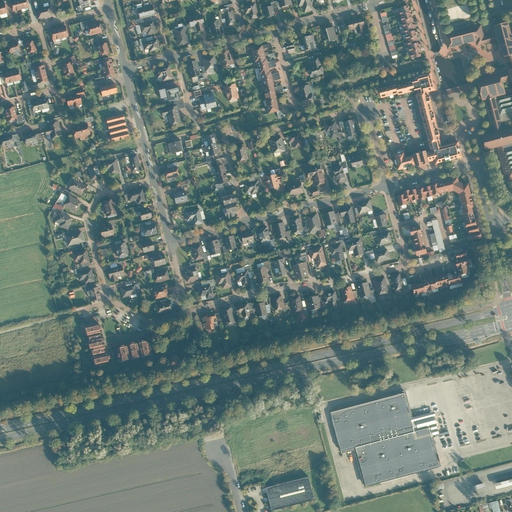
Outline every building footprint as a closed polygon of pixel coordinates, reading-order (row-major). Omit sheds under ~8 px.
[(20,10),(17,0),(11,0),(10,0),(13,12),(20,10)] [(29,8),(26,0),(17,0),(20,10),(29,8)] [(310,0),(297,0),(299,7),(303,6),(305,12),(314,10),(310,0)] [(259,18),(256,3),(243,6),(245,14),(249,13),(251,20),(259,18)] [(53,15),(50,5),(35,10),(38,20),(53,15)] [(155,15),(153,5),(143,7),(138,9),(140,19),(155,15)] [(273,8),(273,6),(272,6),(264,8),(266,18),(275,16),(273,8)] [(410,6),(399,9),(401,15),(412,12),(410,6)] [(237,25),(233,10),(224,12),(228,28),(237,25)] [(403,21),(413,19),(412,12),(401,15),(403,21)] [(202,15),(188,18),(190,27),(196,26),(198,33),(205,31),(203,24),(204,24),(202,15)] [(363,17),(348,21),(350,30),(357,29),(358,34),(367,31),(363,17)] [(413,19),(403,21),(402,21),(404,28),(414,25),(413,22),(414,22),(413,19)] [(221,24),(220,20),(210,23),(213,36),(223,33),(221,24)] [(87,25),(88,25),(87,21),(80,23),(81,29),(88,28),(87,25)] [(157,33),(154,21),(144,23),(139,25),(142,34),(147,33),(147,35),(157,33)] [(102,33),(99,22),(88,25),(87,25),(88,28),(88,30),(86,31),(85,32),(86,35),(87,35),(89,35),(90,36),(102,33)] [(501,24),(494,26),(497,41),(499,47),(500,49),(501,50),(503,58),(509,57),(511,55),(511,35),(508,22),(502,24),(501,24)] [(395,46),(391,24),(385,26),(389,47),(395,46)] [(447,50),(476,43),(477,46),(484,44),(497,41),(494,26),(490,27),(492,34),(484,36),(481,24),(473,26),(473,27),(443,35),(446,43),(447,47),(447,50)] [(406,33),(416,31),(415,29),(416,28),(415,25),(414,25),(404,28),(406,34),(406,33)] [(68,37),(66,26),(58,28),(61,39),(68,37)] [(185,31),(184,27),(175,29),(179,45),(188,43),(185,31)] [(337,35),(335,27),(322,30),(325,41),(330,40),(330,41),(338,40),(337,35)] [(61,39),(58,28),(50,30),(53,41),(61,39)] [(416,31),(406,33),(408,39),(418,37),(417,31),(416,31)] [(315,41),(313,35),(303,38),(304,44),(315,41)] [(409,46),(419,43),(418,41),(419,40),(418,37),(408,39),(407,39),(409,46)] [(96,45),(99,45),(97,38),(91,39),(93,47),(96,46),(96,45)] [(160,50),(158,39),(147,41),(142,42),(143,45),(144,51),(149,49),(150,52),(160,50)] [(36,52),(34,42),(26,43),(25,40),(21,41),(23,46),(23,47),(26,46),(28,54),(36,52)] [(317,48),(315,41),(304,44),(306,51),(317,48)] [(25,55),(23,46),(18,47),(17,43),(7,45),(10,54),(19,52),(20,56),(25,55)] [(110,53),(107,43),(99,45),(96,45),(96,46),(99,56),(110,53)] [(295,50),(294,43),(287,45),(289,52),(295,50)] [(419,43),(409,46),(411,52),(421,49),(420,43),(419,43)] [(253,49),(255,56),(266,53),(265,49),(265,46),(253,49)] [(390,50),(393,59),(398,57),(396,49),(390,50)] [(422,53),(421,49),(411,52),(412,58),(416,57),(417,58),(423,56),(422,53)] [(234,60),(231,50),(219,53),(223,68),(235,64),(234,60)] [(266,53),(255,56),(257,63),(258,62),(268,60),(266,53)] [(218,68),(215,55),(203,59),(205,66),(206,71),(207,71),(218,68)] [(67,58),(69,63),(71,62),(72,65),(76,64),(74,56),(67,58)] [(104,61),(101,62),(103,70),(113,67),(111,59),(104,61)] [(269,59),(268,60),(258,62),(259,68),(270,65),(270,62),(269,59)] [(312,69),(320,67),(318,59),(315,60),(310,61),(312,69)] [(201,74),(197,60),(187,63),(191,79),(197,77),(201,76),(201,74)] [(69,63),(61,65),(64,76),(74,74),(72,65),(71,62),(69,63)] [(270,65),(259,68),(261,75),(262,75),(272,72),(271,69),(270,65)] [(35,69),(36,76),(46,74),(45,66),(35,69)] [(173,79),(170,66),(156,69),(158,78),(162,77),(163,81),(163,82),(168,80),(173,79)] [(115,75),(113,67),(103,70),(105,78),(115,75)] [(308,70),(310,80),(323,77),(320,67),(308,70)] [(19,70),(11,72),(14,81),(21,79),(19,70)] [(511,81),(509,71),(508,71),(507,71),(480,78),(477,83),(482,101),(485,100),(506,95),(503,83),(511,81)] [(11,72),(4,73),(4,76),(6,83),(14,81),(11,72)] [(264,81),(275,78),(274,75),(273,72),(272,72),(262,75),(264,81)] [(426,93),(429,92),(437,90),(432,72),(415,76),(416,81),(404,84),(398,86),(397,84),(387,87),(380,89),(382,99),(399,94),(399,95),(415,91),(415,95),(416,96),(426,93)] [(36,76),(38,84),(48,82),(46,74),(36,76)] [(275,78),(264,81),(265,87),(276,85),(275,81),(275,78)] [(115,84),(100,88),(102,97),(117,93),(115,84)] [(240,98),(236,84),(225,87),(229,101),(240,98)] [(169,102),(181,99),(177,85),(166,88),(159,90),(158,91),(159,95),(161,96),(161,99),(169,97),(169,102)] [(276,87),(276,85),(265,87),(266,93),(277,91),(276,87)] [(74,88),(76,94),(79,94),(80,97),(85,96),(82,86),(74,88)] [(298,89),(301,98),(311,96),(309,86),(298,89)] [(277,91),(266,93),(268,100),(278,98),(279,97),(278,94),(277,91)] [(429,93),(429,92),(426,93),(416,96),(417,102),(418,106),(432,103),(433,102),(432,98),(432,97),(430,97),(429,93)] [(217,107),(213,93),(204,95),(204,96),(205,98),(205,100),(199,101),(202,111),(217,107)] [(76,94),(66,97),(68,107),(73,106),(74,107),(79,106),(78,105),(81,104),(80,97),(79,94),(76,94)] [(511,94),(506,96),(506,95),(485,100),(494,134),(481,137),(485,152),(497,149),(511,144),(511,129),(504,131),(502,124),(502,123),(511,120),(511,94)] [(300,99),(302,108),(315,105),(312,95),(311,96),(301,98),(300,99)] [(46,98),(38,100),(41,110),(49,108),(48,106),(46,98)] [(280,104),(278,98),(268,100),(267,100),(268,107),(280,104)] [(41,110),(38,100),(30,102),(32,108),(33,112),(34,112),(41,110)] [(174,103),(174,107),(177,106),(178,109),(185,108),(184,101),(174,103)] [(418,106),(421,117),(435,113),(432,103),(418,106)] [(280,104),(268,107),(270,114),(278,112),(282,111),(281,110),(280,104)] [(178,109),(177,106),(174,107),(162,110),(163,117),(167,116),(170,126),(182,123),(178,109)] [(16,116),(14,107),(4,109),(6,117),(5,118),(5,120),(7,121),(16,119),(17,119),(16,116)] [(422,119),(423,123),(436,120),(438,119),(437,116),(436,114),(435,113),(421,117),(422,119)] [(129,138),(123,114),(106,119),(112,142),(129,138)] [(358,135),(354,120),(345,123),(344,123),(345,127),(348,137),(358,135)] [(425,131),(438,128),(438,125),(436,120),(423,123),(425,131)] [(339,133),(336,121),(325,124),(327,133),(329,132),(331,139),(340,137),(339,133)] [(51,139),(62,136),(58,122),(54,123),(47,124),(48,129),(45,129),(46,136),(50,135),(51,139)] [(87,124),(72,127),(75,139),(90,135),(87,124)] [(441,134),(441,131),(439,132),(438,128),(425,131),(426,136),(427,140),(441,137),(442,136),(441,134)] [(321,139),(319,130),(308,133),(309,137),(307,138),(309,144),(317,142),(317,141),(321,140),(321,139)] [(303,142),(301,132),(287,136),(289,143),(293,142),(295,149),(304,146),(303,142)] [(35,133),(23,136),(25,145),(38,142),(36,135),(35,133)] [(12,135),(0,137),(0,139),(2,148),(12,145),(13,148),(17,147),(17,144),(20,143),(17,135),(12,136),(12,135)] [(208,147),(217,145),(214,135),(206,137),(208,147)] [(285,147),(282,137),(270,140),(273,155),(285,152),(286,151),(285,147)] [(441,137),(427,140),(428,142),(430,150),(430,152),(428,152),(426,153),(426,151),(421,152),(421,151),(419,152),(418,152),(418,153),(414,154),(414,156),(417,165),(417,166),(423,165),(429,163),(429,161),(430,161),(435,160),(436,165),(440,164),(450,161),(446,145),(443,145),(442,140),(441,138),(441,137)] [(181,141),(169,144),(171,155),(183,152),(181,141)] [(458,142),(446,145),(450,161),(456,160),(464,158),(460,141),(458,142)] [(208,147),(201,148),(204,152),(206,153),(209,152),(210,157),(214,156),(220,154),(219,151),(221,151),(219,144),(217,145),(208,147)] [(511,144),(497,149),(497,150),(500,159),(503,171),(506,184),(511,182),(511,144)] [(249,159),(246,147),(235,150),(238,162),(249,159)] [(417,165),(414,156),(406,158),(404,153),(395,155),(399,170),(405,168),(417,165)] [(141,170),(137,154),(133,155),(128,156),(128,157),(132,173),(141,170)] [(361,154),(350,157),(353,169),(364,166),(361,154)] [(117,162),(116,159),(115,159),(103,162),(105,170),(109,170),(110,176),(120,173),(117,162)] [(215,161),(210,162),(211,168),(215,168),(218,167),(216,160),(215,161)] [(98,167),(97,164),(96,164),(87,166),(91,181),(101,178),(98,167)] [(224,165),(218,167),(215,168),(217,176),(226,174),(224,165)] [(322,170),(321,166),(306,170),(309,180),(314,179),(316,186),(326,184),(322,170)] [(346,182),(343,169),(342,166),(341,166),(331,169),(335,182),(337,181),(338,185),(346,182)] [(177,167),(165,170),(167,180),(180,176),(177,167)] [(226,174),(217,176),(219,184),(219,185),(223,184),(228,183),(226,174)] [(268,182),(264,183),(266,190),(274,188),(275,190),(280,188),(279,185),(281,184),(280,180),(278,181),(277,178),(276,175),(267,178),(268,182)] [(445,178),(445,180),(448,190),(453,189),(459,193),(460,197),(470,194),(470,193),(471,193),(468,182),(464,183),(458,180),(457,175),(445,178)] [(86,186),(74,179),(68,189),(80,196),(86,186)] [(445,180),(438,182),(441,192),(448,190),(445,180)] [(256,182),(244,185),(247,194),(251,193),(251,195),(261,193),(258,181),(256,182)] [(438,182),(430,184),(432,194),(441,192),(438,182)] [(301,183),(288,186),(291,197),(304,193),(302,185),(301,183)] [(430,184),(424,186),(426,196),(433,194),(432,194),(430,184)] [(424,186),(416,188),(418,198),(426,196),(424,186)] [(312,189),(314,196),(321,194),(319,187),(312,189)] [(416,187),(409,189),(412,198),(412,199),(418,198),(416,188),(416,187)] [(142,188),(126,192),(126,193),(128,201),(135,199),(136,204),(145,201),(142,188)] [(403,190),(403,193),(406,200),(412,198),(409,189),(409,188),(403,190)] [(182,191),(174,194),(177,205),(188,202),(185,190),(182,191)] [(224,190),(219,191),(221,199),(224,198),(227,197),(225,190),(224,190)] [(403,193),(396,195),(399,205),(406,203),(406,200),(403,193)] [(470,194),(460,197),(461,202),(472,200),(470,194)] [(71,196),(69,195),(68,197),(62,206),(76,214),(82,203),(71,196)] [(236,195),(227,197),(224,198),(226,206),(237,203),(238,203),(236,195)] [(113,201),(112,198),(102,200),(106,216),(107,215),(108,217),(115,215),(116,214),(115,213),(116,213),(115,209),(113,201)] [(358,207),(359,213),(360,213),(373,210),(370,199),(356,202),(358,207)] [(472,200),(461,202),(462,207),(461,207),(461,209),(471,206),(473,206),(472,200)] [(237,203),(226,206),(228,214),(225,214),(227,220),(234,218),(236,215),(236,213),(239,212),(237,203)] [(352,205),(340,208),(340,209),(342,216),(345,216),(347,224),(356,221),(352,205)] [(461,209),(463,216),(473,213),(471,206),(461,209)] [(451,225),(448,207),(443,208),(446,226),(451,225)] [(58,213),(61,214),(62,211),(53,208),(52,210),(55,211),(53,218),(56,219),(58,213)] [(151,217),(149,208),(142,209),(138,210),(138,211),(141,220),(151,217)] [(201,212),(200,209),(199,209),(185,213),(187,222),(192,221),(194,226),(204,224),(201,212)] [(334,210),(324,213),(327,225),(337,222),(334,210)] [(317,212),(306,215),(310,232),(321,229),(317,212)] [(61,214),(58,213),(56,219),(55,222),(60,224),(59,227),(68,230),(72,218),(61,214)] [(475,220),(473,213),(463,216),(465,223),(475,220)] [(376,219),(378,227),(388,225),(385,214),(376,216),(375,216),(376,219)] [(300,217),(290,220),(294,232),(303,230),(304,230),(303,227),(300,217)] [(445,248),(437,218),(431,220),(439,249),(445,248)] [(476,224),(475,220),(465,223),(466,228),(467,228),(478,225),(477,224),(476,224)] [(284,222),(274,224),(278,238),(287,236),(288,240),(292,239),(289,230),(286,231),(284,222)] [(156,232),(154,223),(145,225),(142,225),(143,226),(145,236),(156,232)] [(113,233),(110,224),(108,225),(98,227),(101,237),(113,233)] [(267,225),(257,227),(261,243),(270,240),(271,240),(270,236),(267,225)] [(419,225),(410,227),(411,234),(421,232),(419,225)] [(479,231),(478,225),(467,228),(469,234),(470,234),(479,231)] [(251,229),(240,232),(241,234),(242,242),(243,244),(254,241),(251,229)] [(68,233),(64,234),(64,236),(67,245),(83,241),(80,230),(68,233)] [(390,231),(377,234),(380,245),(393,242),(390,231)] [(421,232),(411,234),(413,240),(424,238),(422,231),(421,232)] [(480,231),(479,231),(470,234),(471,240),(482,237),(480,231)] [(233,234),(223,237),(225,245),(226,249),(227,249),(236,247),(233,234)] [(451,243),(458,241),(457,234),(450,236),(451,243)] [(356,239),(346,242),(348,251),(353,250),(355,256),(364,254),(361,241),(360,238),(356,239)] [(424,238),(413,240),(415,246),(424,244),(426,244),(424,238)] [(217,239),(206,241),(208,249),(209,255),(220,252),(217,239)] [(153,249),(151,240),(140,243),(142,252),(153,249)] [(128,253),(124,241),(118,243),(114,244),(117,256),(119,255),(119,258),(126,256),(127,255),(126,253),(128,253)] [(341,260),(345,258),(342,247),(341,243),(337,244),(330,245),(332,254),(335,254),(337,263),(338,264),(341,263),(342,262),(341,260)] [(200,244),(191,246),(194,260),(203,258),(204,258),(203,253),(200,244)] [(424,244),(415,246),(414,246),(416,255),(426,252),(424,244)] [(322,245),(309,249),(311,258),(316,257),(318,267),(327,265),(322,245)] [(89,261),(85,248),(71,252),(73,261),(77,260),(79,264),(80,263),(87,261),(89,261)] [(388,248),(374,252),(377,262),(390,258),(388,248)] [(279,251),(280,259),(283,258),(283,257),(287,256),(286,249),(279,251)] [(455,254),(456,260),(466,258),(466,251),(455,254)] [(165,263),(163,254),(154,256),(151,257),(154,266),(165,263)] [(457,270),(458,269),(459,273),(460,277),(468,275),(466,267),(471,266),(468,257),(466,258),(456,260),(455,261),(457,270)] [(280,259),(273,260),(275,268),(276,272),(275,273),(276,277),(286,274),(285,270),(286,270),(285,266),(286,266),(284,258),(283,258),(280,259)] [(306,262),(306,261),(301,263),(292,265),(294,272),(295,271),(296,278),(308,275),(306,268),(308,268),(306,262)] [(117,266),(106,269),(110,282),(118,280),(117,276),(124,274),(121,266),(121,265),(117,266)] [(260,283),(269,281),(266,268),(265,265),(264,266),(256,268),(260,283)] [(186,282),(199,278),(196,267),(196,266),(190,267),(186,268),(187,273),(184,273),(186,282)] [(94,281),(90,267),(81,270),(76,271),(76,272),(78,280),(82,279),(83,283),(94,281)] [(169,279),(166,269),(153,272),(151,273),(151,274),(153,283),(169,279)] [(244,270),(235,273),(237,282),(240,281),(242,287),(251,284),(248,272),(247,270),(244,270)] [(232,286),(229,275),(228,271),(227,271),(215,274),(217,284),(221,283),(222,288),(232,286)] [(400,273),(391,275),(396,291),(403,289),(404,289),(404,286),(400,273)] [(459,273),(452,275),(455,286),(462,284),(460,278),(460,277),(459,273)] [(440,276),(443,287),(449,285),(447,277),(446,275),(440,276)] [(455,286),(452,275),(447,277),(449,285),(450,287),(455,286)] [(385,276),(374,279),(378,297),(385,295),(390,293),(389,292),(385,276)] [(435,279),(437,288),(443,287),(440,276),(435,278),(435,279)] [(435,279),(429,280),(432,291),(438,289),(437,288),(435,279)] [(423,282),(423,283),(426,292),(432,291),(429,280),(423,282)] [(368,281),(357,284),(361,298),(366,297),(366,296),(371,295),(372,295),(371,290),(368,281)] [(131,284),(119,287),(122,297),(137,293),(134,284),(134,283),(131,284)] [(197,287),(200,296),(205,295),(206,299),(213,297),(210,283),(207,284),(197,287)] [(423,283),(417,284),(420,295),(426,293),(426,292),(423,283)] [(168,296),(165,284),(151,287),(154,299),(168,296)] [(417,284),(411,286),(414,296),(420,295),(417,284)] [(100,298),(97,286),(93,287),(88,288),(88,290),(91,301),(100,298)] [(351,286),(340,288),(344,301),(355,298),(353,291),(351,286)] [(336,290),(323,293),(325,301),(329,301),(331,309),(340,306),(339,305),(338,299),(336,290)] [(392,291),(389,292),(390,293),(385,295),(386,300),(394,298),(392,291)] [(300,295),(290,297),(294,313),(303,311),(304,311),(303,308),(300,295)] [(318,295),(307,298),(311,310),(318,308),(322,307),(321,305),(318,295)] [(282,296),(272,298),(275,310),(283,308),(285,307),(284,303),(282,296)] [(169,301),(169,300),(165,301),(155,303),(158,315),(172,311),(169,301)] [(265,301),(254,304),(258,317),(265,315),(268,314),(268,312),(265,301)] [(248,302),(238,305),(240,313),(242,312),(243,317),(244,317),(245,319),(246,320),(248,319),(249,318),(248,316),(250,315),(251,315),(250,309),(248,302)] [(231,307),(220,310),(224,325),(234,322),(235,322),(234,317),(231,307)] [(272,311),(268,312),(268,314),(265,315),(266,320),(273,318),(272,311)] [(207,315),(202,316),(203,321),(205,320),(206,322),(202,323),(203,328),(206,327),(207,329),(213,328),(212,322),(217,321),(216,320),(215,315),(207,316),(207,315)] [(107,363),(106,359),(108,359),(107,355),(105,355),(105,352),(103,352),(102,348),(103,347),(103,343),(101,344),(100,340),(102,339),(101,336),(100,336),(98,328),(100,328),(100,325),(98,326),(97,321),(91,322),(91,321),(87,322),(87,323),(84,324),(87,339),(90,339),(90,341),(87,342),(88,348),(91,347),(92,349),(90,350),(94,366),(98,365),(98,366),(104,365),(104,364),(107,363)] [(115,347),(116,352),(115,352),(116,356),(117,356),(118,361),(149,354),(148,350),(150,349),(149,345),(148,345),(147,341),(143,342),(142,340),(139,341),(139,343),(132,344),(132,342),(129,343),(129,344),(122,346),(121,344),(118,345),(118,347),(115,347)] [(340,451),(354,447),(437,425),(434,412),(428,413),(427,408),(417,411),(418,416),(410,419),(403,393),(329,412),(340,451)] [(437,425),(354,447),(364,487),(440,467),(438,458),(432,436),(440,434),(437,425)] [(511,475),(497,479),(498,483),(495,484),(495,486),(496,489),(511,484),(511,475)] [(308,477),(267,487),(272,510),(315,499),(308,477)] [(487,503),(478,505),(480,511),(483,511),(483,510),(489,508),(487,503)]
